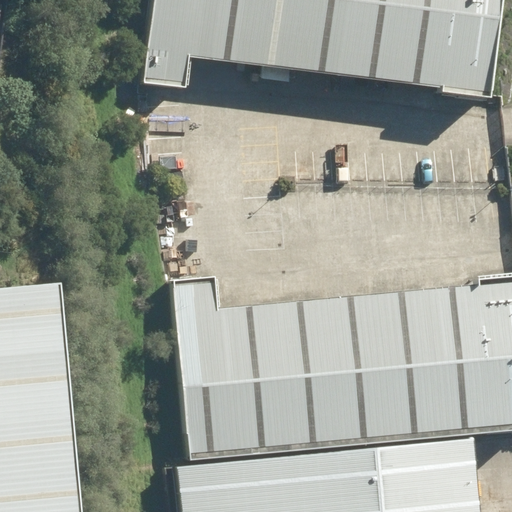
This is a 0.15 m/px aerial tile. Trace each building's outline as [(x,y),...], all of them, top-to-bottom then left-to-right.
[(152,0),(141,88),(184,93),(188,59),(441,92),(440,99),(487,105),(500,0),(152,0)] [(180,132),(168,133),(169,146),(181,146),(180,132)] [(195,163),(196,185),(403,173),(402,151),(195,163)] [(176,263),(163,265),(165,279),(178,277),(176,263)] [(511,282),(476,286),(477,292),(215,316),(212,283),(172,287),(188,465),(511,436),(511,282)] [(0,511),(73,511),(53,284),(0,288),(0,511)] [(476,511),(471,450),(175,477),(178,511),(476,511)]
